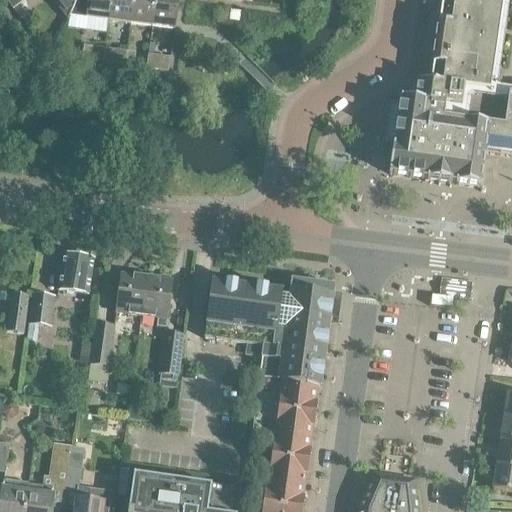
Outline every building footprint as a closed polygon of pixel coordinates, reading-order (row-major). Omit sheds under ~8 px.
[(13,10),(25,0),(24,0),(11,0),(8,3),(13,10)] [(55,0),(54,1),(67,21),(78,0),(55,0)] [(88,0),(86,19),(108,22),(111,0),(88,0)] [(111,0),(108,22),(130,24),(133,0),(111,0)] [(155,0),(133,0),(130,24),(151,27),(155,0)] [(178,0),(155,0),(151,27),(174,30),(178,0)] [(511,0),(441,0),(438,26),(437,26),(431,67),(432,67),(430,85),(418,83),(415,103),(400,101),(400,106),(391,105),(386,142),(394,143),(394,148),(392,148),(388,176),(427,181),(426,182),(450,186),(451,185),(455,185),(455,186),(479,190),(484,155),(511,159),(511,0)] [(229,20),(239,22),(240,12),(230,11),(229,20)] [(46,33),(37,42),(46,50),(54,41),(46,33)] [(83,46),(81,61),(90,62),(92,47),(83,46)] [(105,49),(103,64),(112,65),(114,50),(105,49)] [(126,52),(124,67),(133,68),(135,53),(126,52)] [(168,73),(170,58),(148,55),(146,70),(168,73)] [(64,256),(58,291),(87,296),(93,262),(64,256)] [(129,316),(141,317),(147,279),(121,276),(116,314),(129,316)] [(159,281),(147,279),(141,317),(158,320),(156,328),(166,329),(172,283),(171,283),(170,278),(161,277),(159,281)] [(212,283),(204,340),(247,346),(262,348),(260,359),(260,366),(259,367),(258,375),(258,376),(258,378),(260,378),(255,409),(255,408),(255,410),(254,421),(253,421),(253,422),(252,432),(251,434),(253,434),(264,435),(264,436),(265,436),(274,437),(272,447),(272,448),(272,449),(271,459),(270,459),(270,461),(269,471),(268,471),(268,472),(269,472),(267,483),(267,484),(265,495),(264,495),(263,506),(262,506),(262,508),(261,511),(302,511),(303,511),(302,511),(304,501),(302,500),(304,489),(305,488),(304,488),(306,477),(307,477),(309,466),(309,464),(310,453),(309,453),(311,442),(311,440),(312,429),(314,429),(315,418),(315,419),(316,417),(315,417),(317,406),(316,406),(317,395),(318,388),(320,388),(328,326),(330,316),(335,316),(336,306),(331,306),(332,298),(333,298),(334,294),(335,287),(334,287),(291,282),(290,292),(291,292),(290,294),(290,297),(282,296),(282,293),(212,283)] [(24,336),(29,299),(10,296),(5,333),(24,336)] [(32,296),(28,326),(51,329),(55,298),(32,296)] [(96,325),(90,366),(109,368),(114,327),(96,325)] [(159,388),(176,390),(184,337),(165,334),(159,375),(161,376),(159,388)] [(128,421),(150,424),(152,411),(130,408),(128,421)] [(511,418),(504,418),(500,441),(511,443),(511,418)] [(511,443),(500,441),(497,465),(511,467),(511,443)] [(0,445),(0,473),(5,474),(9,447),(0,445)] [(29,486),(24,511),(49,511),(50,509),(50,508),(53,491),(65,492),(67,482),(72,450),(72,448),(53,445),(49,479),(44,478),(43,486),(43,487),(29,486)] [(72,450),(67,482),(80,483),(84,451),(72,450)] [(511,492),(511,467),(497,465),(493,490),(511,492)] [(237,511),(239,506),(241,491),(131,475),(125,511),(237,511)] [(419,511),(416,481),(373,476),(357,511),(419,511)] [(4,482),(0,506),(0,511),(24,511),(29,486),(4,482)] [(108,511),(111,494),(79,489),(78,489),(74,511),(108,511)]
